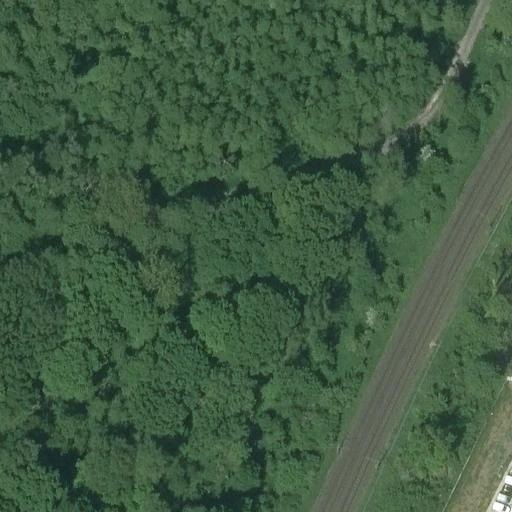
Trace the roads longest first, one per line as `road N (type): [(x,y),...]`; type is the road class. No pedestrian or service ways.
road 1 (track): [(510,0),(447,105),(415,138),(0,282)]
road 2 (track): [(0,468),(68,310)]
